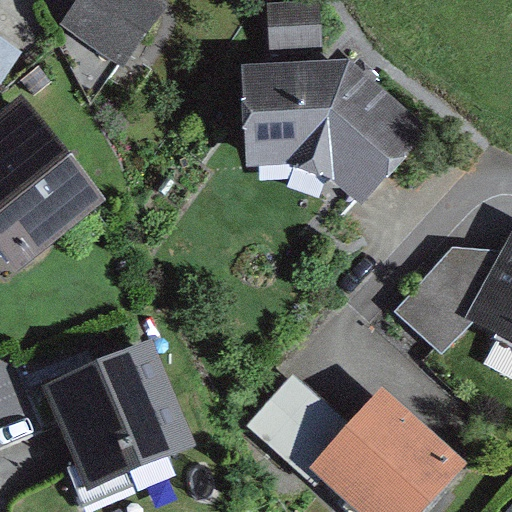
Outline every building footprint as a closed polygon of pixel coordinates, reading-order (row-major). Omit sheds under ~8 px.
[(154,10),(139,0),(88,0),(72,25),(120,58),(154,10)] [(360,201),(415,144),(346,77),(246,79),(250,168),(288,168),(315,170),(360,201)] [(20,114),(0,129),(0,240),(14,258),(87,203),(20,114)] [(511,250),(506,261),(451,257),(400,318),(442,352),(471,317),(511,339),(511,250)] [(143,363),(55,399),(91,484),(178,448),(143,363)] [(341,434),(294,390),(258,428),(305,472),(341,434)] [(380,408),(320,475),(361,511),(419,511),(454,474),(380,408)]
